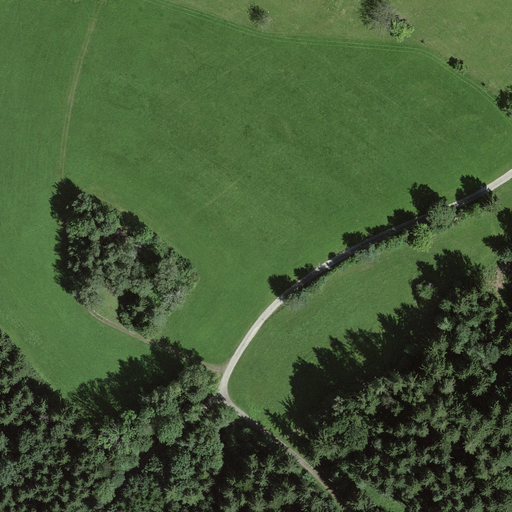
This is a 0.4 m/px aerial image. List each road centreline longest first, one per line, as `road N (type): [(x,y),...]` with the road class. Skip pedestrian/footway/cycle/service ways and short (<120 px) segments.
road 1 (track): [(75,511),(217,400),(256,326),(285,296),(379,237),(511,173)]
road 2 (track): [(104,0),(61,159),(63,227),(81,297),(99,318),(228,371)]
road 3 (track): [(217,400),(329,486),(345,511)]
